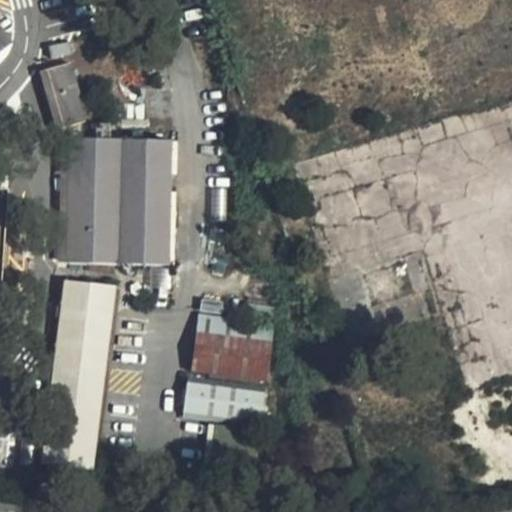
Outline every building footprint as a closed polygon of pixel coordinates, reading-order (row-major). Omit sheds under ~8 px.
[(0,29),(0,51),(11,43),(0,29)] [(70,64),(41,72),(57,130),(84,123),(76,95),(79,95),(70,64)] [(96,138),(70,138),(67,263),(168,266),(171,141),(110,139),(109,124),(95,125),(96,138)] [(114,287),(65,280),(54,368),(59,368),(57,382),(52,381),(42,464),(91,471),(114,287)] [(198,315),(190,372),(266,382),(273,325),(198,315)] [(264,388),(188,378),(183,417),(259,427),(264,388)] [(216,427),(209,477),(251,482),(258,432),(216,427)]
